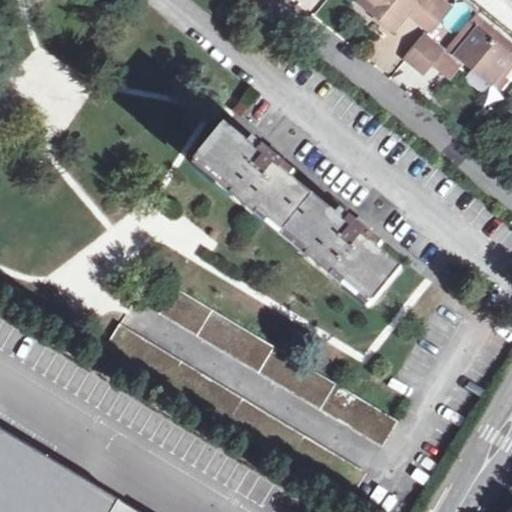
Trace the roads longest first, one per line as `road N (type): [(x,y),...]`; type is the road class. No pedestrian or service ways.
road 1 (residential): [(173,0),(505,275)]
road 2 (residential): [(511,197),(268,0)]
